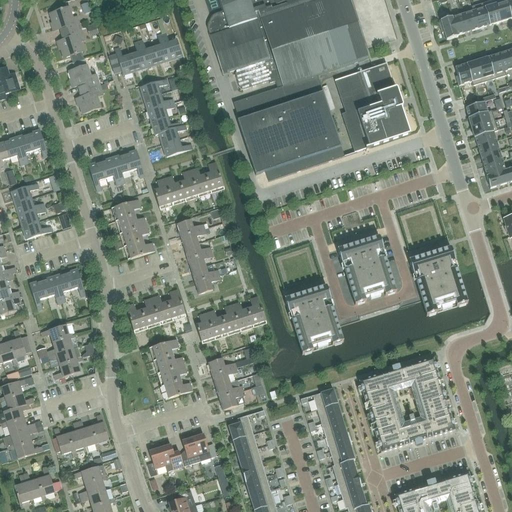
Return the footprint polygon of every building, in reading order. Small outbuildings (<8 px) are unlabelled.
[(269,83),(269,85),(275,83),(277,89),(233,104),(239,121),(237,122),(255,176),(265,173),(268,183),(344,158),(317,77),(370,59),(349,0),(218,0),(223,13),(215,16),(211,19),(208,25),(208,30),(210,37),(209,37),(222,76),(241,70),(240,69),(274,58),(278,70),(266,74),(269,82),(269,83)] [(511,18),(506,0),(496,0),(494,1),(501,23),(511,19),(511,18)] [(494,1),(483,4),(484,8),(490,26),(501,23),(494,1)] [(484,8),(473,12),(479,29),(490,26),(484,8)] [(62,35),(80,29),(77,19),(72,21),(68,9),(50,14),(55,31),(60,29),(62,35)] [(468,33),(479,29),(473,12),(462,15),(468,33)] [(462,15),(452,18),(458,36),(468,33),(462,15)] [(452,18),(438,22),(442,34),(444,33),(446,41),(458,37),(458,36),(452,18)] [(83,40),(80,29),(62,35),(64,41),(59,42),(64,59),(82,53),(78,41),(83,40)] [(162,38),(170,63),(181,59),(176,43),(169,45),(166,36),(162,38)] [(170,63),(162,38),(158,39),(160,47),(153,50),(158,67),(170,63)] [(158,67),(153,50),(145,52),(142,43),(138,45),(146,70),(158,67)] [(129,57),(135,74),(146,70),(138,45),(134,46),(137,55),(129,57)] [(123,77),(135,74),(129,57),(122,59),(119,50),(115,52),(117,57),(109,60),(114,76),(122,73),(123,77)] [(511,58),(510,51),(499,55),(505,72),(511,70),(511,58)] [(499,55),(488,58),(495,80),(506,77),(505,72),(499,55)] [(243,91),(269,83),(269,82),(266,74),(278,70),(274,58),(240,69),(241,70),(222,76),(222,77),(237,72),(235,75),(235,76),(239,89),(240,91),(242,91),(243,91)] [(495,80),(488,58),(477,62),(484,84),(495,80)] [(80,93),(100,86),(97,76),(91,78),(88,66),(87,66),(85,60),(73,63),(75,70),(69,72),(75,88),(78,87),(80,93)] [(477,62),(466,65),(471,83),(473,87),(484,84),(477,62)] [(386,64),(335,82),(346,116),(342,117),(355,154),(370,149),(370,147),(407,135),(407,134),(407,133),(400,110),(399,109),(398,109),(396,110),(394,102),(399,101),(395,90),(386,64)] [(466,65),(455,68),(458,77),(456,78),(459,87),(471,83),(466,65)] [(4,95),(20,90),(16,79),(9,81),(5,69),(0,70),(0,101),(6,99),(4,95)] [(144,101),(160,96),(157,89),(167,86),(165,82),(140,89),(144,101)] [(103,96),(100,86),(80,93),(82,98),(78,99),(83,115),(102,109),(98,98),(103,96)] [(27,105),(32,104),(28,93),(23,95),(27,105)] [(162,104),(160,96),(144,101),(147,113),(172,105),(171,101),(162,104)] [(484,103),(465,109),(469,119),(487,113),(484,103)] [(173,109),(172,105),(147,113),(151,124),(167,119),(165,112),(173,109)] [(469,119),(468,119),(471,129),(495,122),(491,111),(487,113),(469,119)] [(159,135),(180,129),(179,125),(170,127),(167,119),(151,124),(155,136),(159,135)] [(495,122),(471,129),(474,139),(475,139),(494,133),(498,132),(495,122)] [(163,147),(179,142),(177,134),(185,132),(184,127),(180,129),(159,135),(163,147)] [(28,136),(33,152),(40,150),(43,158),(47,157),(39,132),(28,136)] [(494,133),(475,139),(478,148),(496,142),(494,133)] [(25,155),(33,152),(28,136),(16,139),(24,164),(28,163),(25,155)] [(20,166),(24,164),(16,139),(4,143),(10,160),(17,157),(20,166)] [(181,149),(179,142),(163,147),(166,159),(191,151),(190,147),(181,149)] [(478,148),(481,158),(500,152),(496,142),(478,148)] [(2,162),(10,160),(4,143),(0,144),(0,169),(1,172),(5,170),(2,162)] [(500,152),(481,158),(484,168),(503,162),(500,152)] [(124,157),(129,172),(136,170),(139,179),(144,177),(136,153),(124,157)] [(121,175),(129,172),(124,157),(112,160),(120,185),(124,184),(121,175)] [(116,186),(120,185),(112,160),(100,164),(105,180),(113,177),(116,186)] [(503,162),(484,168),(487,177),(497,174),(505,171),(503,162)] [(97,182),(105,180),(100,164),(89,168),(96,192),(100,191),(97,182)] [(205,176),(210,193),(223,189),(216,164),(207,167),(210,175),(205,176)] [(210,193),(205,176),(200,178),(197,170),(190,173),(197,197),(210,193)] [(507,171),(505,171),(497,174),(501,186),(511,183),(507,171)] [(197,197),(190,173),(182,175),(184,183),(179,184),(184,201),(197,197)] [(497,174),(487,177),(486,177),(490,190),(501,186),(497,174)] [(184,201),(179,184),(174,186),(171,178),(164,180),(171,205),(184,201)] [(159,209),(171,205),(164,180),(156,183),(158,190),(154,192),(159,209)] [(15,205),(31,200),(29,193),(38,190),(36,186),(11,194),(15,205)] [(19,217),(44,209),(43,205),(34,208),(31,200),(15,205),(19,217)] [(118,222),(135,216),(133,211),(141,209),(138,201),(113,209),(118,222)] [(23,228),(39,223),(36,215),(45,213),(44,209),(19,217),(23,228)] [(122,235),(146,227),(144,219),(136,221),(135,216),(118,222),(122,235)] [(177,226),(180,238),(204,231),(203,226),(193,229),(190,222),(177,226)] [(41,231),(39,223),(23,228),(27,241),(51,233),(50,228),(41,231)] [(126,247),(143,242),(141,237),(149,234),(146,227),(122,235),(126,247)] [(184,250),(198,245),(196,239),(206,236),(204,231),(180,238),(184,250)] [(338,250),(337,251),(342,265),(343,265),(345,271),(344,271),(344,272),(345,272),(355,305),(355,306),(396,293),(395,293),(385,259),(386,259),(385,258),(381,260),(379,253),(384,252),(379,237),(379,238),(364,243),(365,246),(354,249),(353,246),(338,251),(338,250)] [(144,247),(143,242),(126,247),(130,260),(154,253),(152,244),(144,247)] [(187,261),(212,254),(210,249),(200,252),(198,245),(184,250),(187,261)] [(450,248),(450,249),(410,262),(409,261),(413,276),(414,275),(416,282),(416,283),(427,316),(426,316),(426,317),(468,304),(468,303),(467,304),(456,270),(457,270),(457,269),(456,269),(454,263),(455,263),(451,248),(450,248)] [(191,273),(205,268),(203,262),(213,258),(212,254),(187,261),(191,273)] [(0,279),(12,276),(16,274),(15,269),(4,273),(2,266),(0,267),(0,279)] [(194,284),(219,277),(218,272),(207,275),(205,268),(191,273),(194,284)] [(65,275),(70,291),(77,289),(80,298),(84,296),(76,271),(65,275)] [(62,294),(70,291),(65,275),(53,279),(61,304),(65,302),(62,294)] [(0,292),(9,289),(7,283),(14,281),(12,276),(0,279),(0,292)] [(219,277),(194,284),(198,295),(212,291),(210,285),(221,282),(219,277)] [(57,305),(61,304),(53,279),(41,283),(46,299),(54,296),(57,305)] [(39,301),(46,299),(41,283),(29,286),(37,311),(42,310),(39,301)] [(302,356),(343,343),(343,342),(332,309),(333,309),(333,308),(332,308),(330,302),(331,301),(326,287),(326,288),(311,292),(312,295),(301,299),(300,296),(285,300),(284,300),(289,314),(290,314),(292,321),(291,321),(292,321),(302,355),(302,356)] [(0,304),(19,298),(17,293),(11,295),(9,289),(0,292),(0,304)] [(166,303),(172,320),(184,316),(176,291),(169,294),(171,301),(166,303)] [(172,320),(166,303),(161,304),(159,297),(151,299),(159,324),(172,320)] [(21,304),(19,298),(0,304),(0,315),(1,317),(17,312),(15,306),(21,304)] [(247,310),(252,328),(265,324),(257,298),(249,301),(252,309),(247,310)] [(159,324),(151,299),(143,302),(146,309),(141,311),(146,328),(159,324)] [(252,328),(247,310),(242,312),(239,304),(232,306),(239,332),(252,328)] [(134,332),(146,328),(141,311),(136,312),(133,305),(126,308),(134,332)] [(239,332),(232,306),(224,309),(226,316),(221,318),(226,335),(239,332)] [(226,335),(221,318),(216,320),(214,312),(206,314),(214,339),(226,335)] [(201,343),(214,339),(206,314),(198,317),(201,324),(195,326),(201,343)] [(52,344),(75,336),(74,334),(68,336),(66,327),(40,335),(42,339),(50,336),(52,344)] [(15,342),(8,344),(16,367),(18,366),(17,364),(23,362),(24,360),(24,358),(26,357),(25,355),(31,353),(26,338),(20,340),(17,332),(13,334),(15,342)] [(55,351),(46,354),(48,358),(73,350),(77,349),(74,339),(76,338),(75,336),(52,344),(55,351)] [(155,362),(173,356),(171,351),(179,349),(177,341),(151,349),(155,362)] [(0,358),(2,365),(11,362),(13,368),(16,367),(8,344),(1,346),(0,342),(0,358)] [(73,350),(48,358),(49,362),(57,360),(60,367),(82,359),(82,357),(80,358),(77,349),(73,350)] [(48,358),(46,354),(45,351),(37,354),(39,361),(48,358)] [(159,374),(185,366),(182,359),(174,361),(173,356),(155,362),(159,374)] [(253,358),(235,364),(237,369),(255,363),(253,358)] [(83,362),(82,359),(60,367),(62,374),(54,377),(55,381),(80,373),(77,363),(83,362)] [(212,377),(236,369),(234,364),(225,367),(222,360),(208,365),(212,377)] [(393,372),(382,376),(382,375),(382,376),(359,383),(361,388),(364,387),(365,391),(362,392),(366,405),(369,404),(370,407),(371,410),(367,411),(368,411),(369,416),(372,415),(374,419),(371,420),(372,425),(372,426),(375,425),(377,430),(374,431),(374,432),(378,444),(381,443),(382,448),(379,448),(381,454),(403,447),(404,447),(432,438),(432,439),(433,438),(455,431),(453,426),(451,427),(449,423),(452,422),(448,409),(449,409),(449,408),(442,388),(440,383),(441,382),(440,382),(436,369),(433,370),(432,366),(435,365),(433,360),(411,367),(410,367),(400,370),(393,372)] [(163,387),(181,382),(179,377),(187,374),(185,366),(159,374),(163,387)] [(215,389),(230,384),(228,377),(238,374),(236,369),(212,377),(215,389)] [(0,402),(22,395),(19,388),(27,385),(26,381),(1,389),(4,399),(0,400),(0,402)] [(181,382),(163,387),(167,400),(193,392),(190,384),(182,387),(181,382)] [(232,391),(230,384),(215,389),(219,400),(243,392),(242,387),(232,391)] [(262,386),(255,388),(260,404),(267,402),(262,386)] [(333,391),(313,397),(317,411),(337,405),(333,391),(334,391),(333,391)] [(245,397),(243,392),(219,400),(223,412),(245,405),(242,398),(245,397)] [(24,402),(22,395),(0,402),(0,404),(6,403),(9,412),(34,405),(32,399),(24,402)] [(1,427),(24,420),(22,413),(35,409),(34,405),(9,412),(3,414),(6,423),(0,425),(1,427)] [(337,405),(317,411),(321,425),(342,419),(337,405)] [(90,428),(98,451),(100,450),(98,444),(108,441),(100,416),(95,417),(98,426),(90,428)] [(253,436),(247,417),(237,420),(239,425),(228,428),(233,442),(253,436)] [(342,419),(321,425),(326,439),(346,433),(342,419)] [(26,427),(24,420),(1,427),(1,430),(7,428),(10,438),(35,429),(34,425),(26,427)] [(77,423),(85,449),(94,446),(96,452),(98,451),(90,428),(84,430),(81,422),(77,423)] [(75,452),(85,449),(77,423),(72,425),(75,433),(68,435),(75,458),(77,457),(75,452)] [(37,434),(35,429),(10,438),(13,447),(8,449),(8,451),(31,444),(29,436),(37,434)] [(56,439),(52,440),(56,452),(60,451),(61,456),(71,453),(72,459),(75,458),(68,435),(61,438),(58,430),(53,431),(56,439)] [(346,433),(326,439),(330,453),(350,447),(346,433)] [(192,438),(200,463),(210,460),(217,458),(213,446),(207,448),(203,436),(200,437),(198,434),(192,438)] [(237,456),(257,450),(253,436),(233,442),(237,456)] [(190,466),(200,463),(192,438),(186,440),(187,441),(182,443),(186,454),(179,456),(183,468),(190,466)] [(34,451),(31,444),(8,451),(9,453),(14,451),(17,461),(43,453),(41,448),(34,451)] [(159,448),(165,467),(167,473),(177,470),(183,468),(179,456),(174,458),(170,446),(166,448),(165,446),(159,448)] [(350,447),(330,453),(334,467),(334,468),(353,462),(355,462),(350,447)] [(155,470),(165,467),(159,448),(152,448),(152,452),(149,453),(153,465),(147,466),(151,478),(157,476),(155,470)] [(241,470),(262,464),(257,450),(237,456),(241,470)] [(104,462),(117,458),(115,451),(101,456),(104,462)] [(334,467),(332,468),(337,482),(357,476),(353,462),(334,468),(334,467)] [(241,470),(245,484),(266,478),(262,464),(241,470)] [(85,486),(107,479),(106,477),(103,467),(73,477),(74,481),(82,479),(85,486)] [(37,481),(44,504),(46,503),(45,497),(54,494),(60,492),(57,484),(52,486),(46,469),(42,471),(44,479),(37,481)] [(479,511),(468,474),(394,497),(398,511),(479,511)] [(23,476),(31,501),(40,499),(42,504),(44,504),(37,481),(30,483),(28,475),(23,476)] [(21,505),(31,501),(23,476),(19,478),(22,486),(13,488),(21,511),(23,511),(21,505)] [(357,476),(337,482),(341,496),(361,490),(357,476)] [(250,498),(270,492),(266,478),(245,484),(250,498)] [(79,495),(70,498),(72,503),(80,500),(105,492),(102,483),(108,481),(107,479),(85,486),(87,493),(80,496),(79,495)] [(361,490),(341,496),(345,510),(366,504),(361,490)] [(105,492),(80,500),(82,504),(90,502),(92,509),(114,502),(110,491),(105,492)] [(167,510),(168,511),(181,511),(195,508),(195,507),(192,498),(190,491),(178,495),(180,501),(168,504),(169,508),(167,510)] [(254,511),(274,506),(270,492),(250,498),(254,511)] [(115,504),(115,502),(92,509),(92,511),(111,511),(109,506),(115,504)]
